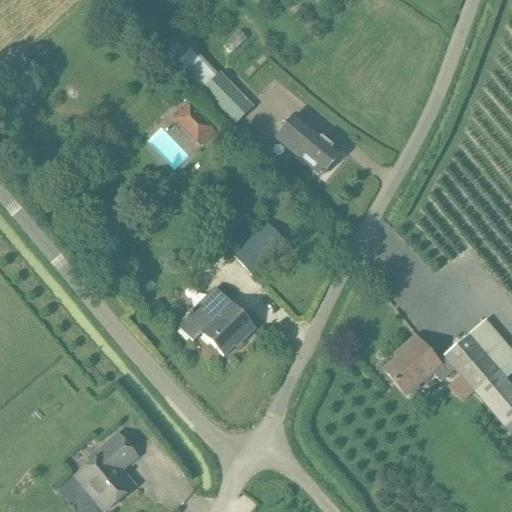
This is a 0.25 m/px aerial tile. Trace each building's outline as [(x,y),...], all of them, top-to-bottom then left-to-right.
[(220,74),(218,75),(201,57),(184,74),(175,65),(170,70),(230,131),(254,109),(220,74)] [(182,113),(198,129),(191,136),(200,146),(214,132),(190,106),(182,113)] [(295,116),(276,139),(321,176),(340,153),(295,116)] [(256,234),(232,257),(252,278),(278,251),(276,249),(284,239),(275,231),(268,241),(260,234),(258,236),(256,234)] [(255,331),(215,290),(177,327),(192,343),(200,335),(223,359),(234,347),(236,349),(255,331)] [(511,353),(485,322),(443,358),(511,439),(511,389),(499,374),(511,362),(511,353)] [(405,397),(439,368),(415,339),(399,352),(402,355),(383,372),(405,397)] [(106,511),(134,489),(117,468),(133,454),(118,437),(87,463),(89,466),(75,477),(104,511),(106,511)]
